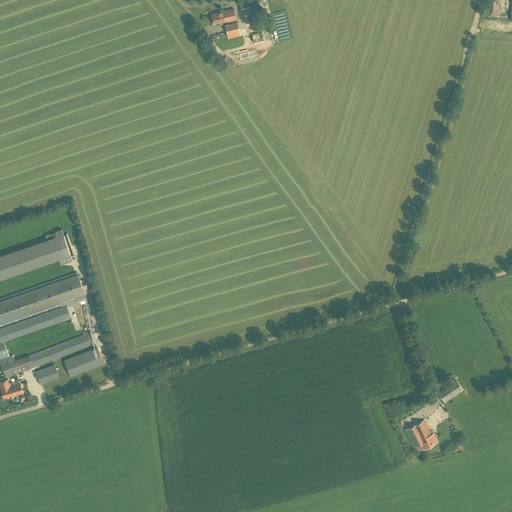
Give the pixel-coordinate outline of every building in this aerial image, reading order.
[(251,9),(248,1),(240,3),(242,11),(251,9)] [(214,24),(236,18),(234,8),(211,14),(214,24)] [(229,39),(241,36),(237,22),(225,25),(229,39)] [(249,36),(264,34),(263,27),(248,29),(249,36)] [(266,40),(233,47),(234,53),(267,46),(266,40)] [(255,49),(238,53),(240,61),(256,57),(255,49)] [(72,260),(68,247),(61,228),(56,230),(57,236),(0,255),(0,278),(59,258),(61,263),(72,260)] [(96,343),(91,331),(30,355),(29,355),(28,352),(10,358),(10,357),(7,347),(4,341),(71,318),(67,305),(0,327),(0,323),(60,303),(62,306),(67,305),(67,306),(86,299),(78,274),(0,301),(0,361),(1,365),(2,365),(6,376),(34,367),(96,343)] [(71,376),(103,363),(98,348),(65,360),(71,376)] [(41,385),(60,377),(55,364),(35,371),(41,385)] [(12,388),(11,385),(10,386),(8,379),(0,382),(2,389),(1,389),(2,393),(14,389),(14,388),(12,388)] [(445,402),(463,390),(456,380),(438,392),(445,402)] [(14,389),(2,393),(4,398),(11,396),(12,397),(23,393),(20,383),(11,385),(12,388),(14,388),(14,389)] [(432,434),(425,419),(405,429),(413,447),(419,444),(422,450),(438,441),(434,433),(432,434)]
